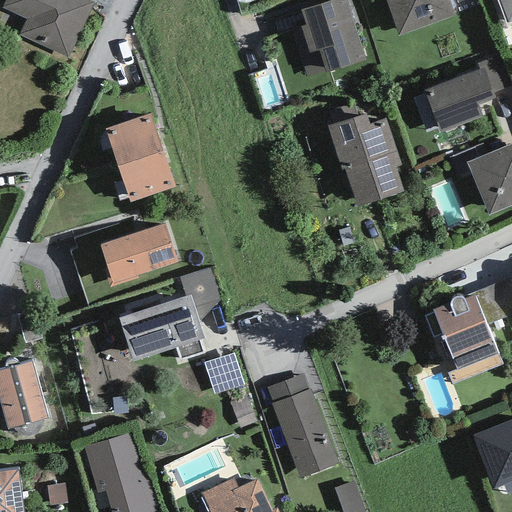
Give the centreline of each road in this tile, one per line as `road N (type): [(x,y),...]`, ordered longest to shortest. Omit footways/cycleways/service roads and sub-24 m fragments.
road 1 (residential): [(124,0),(0,262)]
road 2 (residential): [(265,332),(511,223)]
